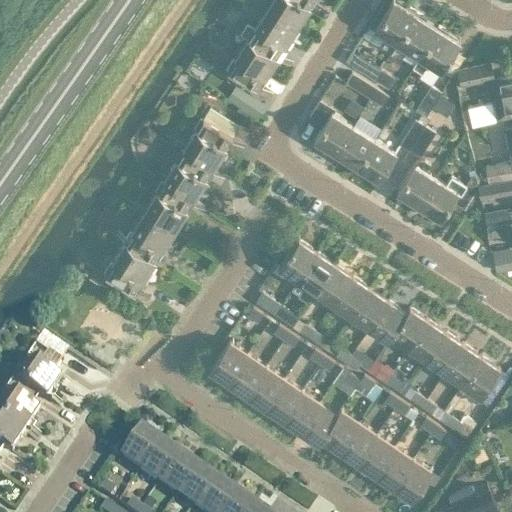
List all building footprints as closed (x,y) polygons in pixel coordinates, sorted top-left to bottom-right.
[(268,0),(267,2),(297,21),(309,0),(268,0)] [(375,8),(363,27),(382,39),(392,45),(416,7),(404,0),(389,0),(381,12),(375,8)] [(267,2),(255,20),(247,15),(241,26),(248,31),(247,33),(277,52),(297,21),(267,2)] [(416,7),(392,45),(401,51),(407,42),(420,50),(438,21),(416,7)] [(438,21),(420,50),(414,60),(423,65),(429,56),(442,64),(460,35),(438,21)] [(303,53),(313,28),(302,24),(292,49),(303,53)] [(277,52),(247,33),(228,64),(257,83),(277,52)] [(376,74),(382,63),(358,48),(352,58),(376,74)] [(511,68),(494,71),(490,54),(456,61),(457,64),(453,65),(456,79),(460,78),(460,79),(493,72),(499,109),(511,107),(511,68)] [(382,63),(376,74),(388,81),(395,71),(382,63)] [(371,91),(377,81),(352,65),(346,75),(371,91)] [(236,78),(227,91),(240,100),(249,86),(236,78)] [(431,79),(416,103),(421,106),(426,109),(441,85),(431,79)] [(390,89),(377,81),(371,91),(383,99),(390,89)] [(459,102),(463,117),(496,108),(492,93),(459,102)] [(336,146),(353,118),(325,100),(319,110),(327,114),(315,133),(336,146)] [(204,111),(184,143),(214,161),(234,129),(204,111)] [(410,144),(426,119),(416,113),(400,138),(410,144)] [(375,132),(353,118),(336,146),(357,160),(375,132)] [(436,126),(426,119),(410,144),(420,150),(436,126)] [(511,119),(505,120),(510,153),(484,158),(488,176),(511,172),(511,119)] [(395,145),(375,132),(357,160),(377,173),(395,145)] [(184,143),(165,174),(194,192),(214,161),(184,143)] [(417,152),(414,157),(396,185),(418,199),(436,171),(426,165),(430,157),(424,153),(417,152)] [(436,171),(418,199),(440,212),(451,195),(465,203),(478,182),(480,192),(482,191),(479,178),(477,178),(475,170),(471,171),(466,178),(451,169),(446,178),(436,171)] [(511,172),(488,176),(479,178),(482,191),(511,186),(511,172)] [(194,192),(165,174),(145,205),(175,223),(194,192)] [(175,223),(145,205),(126,236),(156,254),(175,223)] [(486,223),(506,222),(505,210),(485,211),(486,223)] [(299,273),(318,243),(299,231),(280,260),(299,273)] [(156,254),(126,236),(106,267),(136,286),(156,254)] [(511,262),(511,240),(492,244),(495,265),(511,262)] [(336,256),(318,243),(299,273),(306,278),(299,289),(309,296),(316,285),(336,256)] [(336,256),(316,285),(334,297),(354,268),(336,256)] [(354,268),(334,297),(352,309),(371,280),(354,268)] [(371,280),(352,309),(370,321),(389,292),(371,280)] [(275,308),(281,300),(280,299),(281,297),(263,284),(256,295),(275,308)] [(407,304),(389,292),(370,321),(388,334),(391,329),(407,304)] [(263,306),(252,299),(247,308),(257,315),(263,306)] [(281,300),(275,308),(284,314),(290,306),(281,300)] [(411,300),(407,304),(391,329),(409,341),(428,312),(411,300)] [(446,324),(428,312),(409,341),(427,353),(446,324)] [(311,332),(317,324),(305,316),(300,324),(311,332)] [(289,324),(279,317),(273,325),(284,332),(289,324)] [(289,324),(284,332),(282,335),(292,342),(299,331),(289,324)] [(317,324),(311,332),(328,343),(333,335),(317,324)] [(446,324),(427,353),(445,365),(464,336),(446,324)] [(229,374),(248,346),(229,333),(210,361),(229,374)] [(464,336),(445,365),(462,377),(482,348),(464,336)] [(347,356),(352,348),(341,340),(336,349),(347,356)] [(325,348),(314,341),(309,349),(319,356),(325,348)] [(33,357),(20,377),(40,391),(39,392),(47,398),(62,375),(55,370),(62,360),(37,343),(29,354),(33,357)] [(266,358),(248,346),(229,374),(247,386),(266,358)] [(335,355),(325,348),(319,356),(329,363),(335,355)] [(352,348),(347,356),(356,362),(362,354),(352,348)] [(482,348),(462,377),(470,382),(466,389),(477,396),(487,382),(501,361),(482,348)] [(373,355),(368,363),(386,375),(391,367),(395,362),(386,356),(381,359),(380,360),(373,355)] [(266,358),(247,386),(265,398),(284,370),(266,358)] [(345,374),(341,381),(351,387),(355,381),(359,376),(361,372),(351,366),(345,374)] [(391,367),(386,375),(396,382),(401,374),(391,367)] [(359,376),(355,381),(366,387),(369,383),(374,374),(364,368),(361,372),(359,376)] [(284,370),(265,398),(283,411),(302,382),(284,370)] [(12,389),(0,406),(0,410),(26,429),(41,407),(33,402),(39,392),(40,391),(20,377),(15,374),(7,386),(12,389)] [(320,394),(302,382),(283,411),(301,423),(320,394)] [(416,384),(411,392),(422,400),(427,391),(416,384)] [(400,392),(390,385),(384,393),(394,400),(400,392)] [(437,398),(427,391),(422,400),(431,406),(437,398)] [(400,392),(394,400),(405,407),(410,399),(400,392)] [(320,394),(301,423),(318,435),(341,402),(340,401),(337,406),(320,394)] [(341,402),(318,435),(319,435),(322,431),(339,443),(359,414),(341,402)] [(467,429),(472,420),(463,414),(462,415),(444,403),(439,411),(467,429)] [(436,416),(426,409),(420,418),(430,424),(436,416)] [(26,429),(0,410),(0,450),(5,444),(12,449),(26,429)] [(359,414),(339,443),(357,455),(377,426),(359,414)] [(446,423),(436,416),(430,424),(441,431),(446,423)] [(377,426),(357,455),(375,467),(395,438),(377,426)] [(140,468),(159,440),(140,427),(121,455),(140,468)] [(413,450),(395,438),(375,467),(393,479),(413,450)] [(177,452),(159,440),(140,468),(157,480),(177,452)] [(413,450),(393,479),(412,492),(432,463),(413,450)] [(177,452),(157,480),(175,493),(195,464),(177,452)] [(195,464),(175,493),(193,505),(213,476),(195,464)] [(214,511),(230,488),(213,476),(193,505),(203,511),(214,511)] [(99,489),(109,495),(115,487),(104,480),(99,489)] [(486,511),(486,510),(499,504),(488,480),(447,499),(453,511),(486,511)] [(240,511),(248,500),(230,488),(214,511),(240,511)] [(133,511),(135,511),(141,505),(131,498),(125,506),(133,511)] [(111,511),(115,507),(105,500),(99,508),(105,511),(111,511)] [(264,511),(248,500),(240,511),(264,511)]
